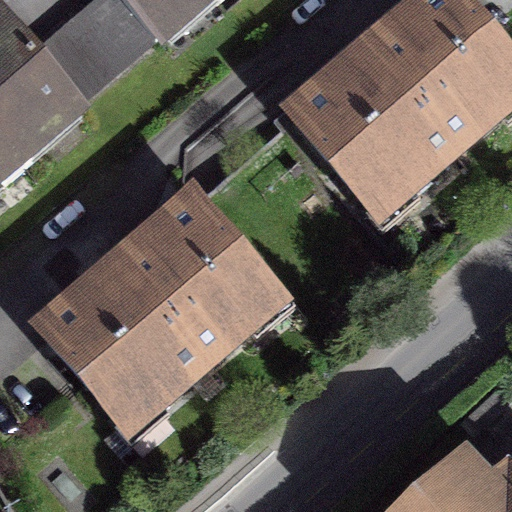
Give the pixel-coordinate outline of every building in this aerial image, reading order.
[(102,0),(74,25),(117,75),(203,0),(213,0),(217,4),(221,0),(102,0)] [(511,95),(511,70),(451,0),(435,0),(293,122),(374,216),(404,191),(407,195),(498,118),(493,112),(511,95)] [(3,22),(0,24),(0,189),(32,162),(25,154),(117,75),(74,25),(34,59),(3,22)] [(273,301),(196,208),(41,336),(121,432),(155,404),(158,408),(248,333),(243,327),(273,301)] [(465,464),(412,511),(511,511),(511,476),(507,471),(488,489),(465,464)]
